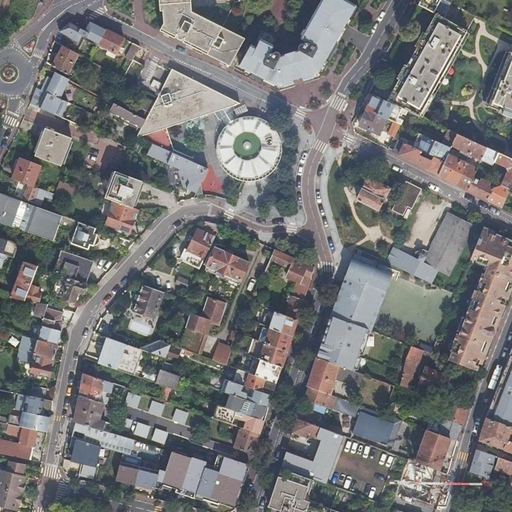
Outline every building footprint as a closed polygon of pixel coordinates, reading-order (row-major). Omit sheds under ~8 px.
[(230,65),(246,38),(191,11),(190,0),(158,0),(160,11),(163,11),(164,22),(160,30),(169,35),(219,60),(230,65)] [(346,29),(358,8),(344,0),(320,0),(300,36),(302,37),(298,45),(299,49),(281,54),(280,53),(279,52),(277,51),(276,51),(274,52),(273,53),(271,55),(269,54),(272,48),(259,41),(255,50),(249,48),(239,66),(252,72),(251,75),(279,89),(293,85),(295,84),(293,79),(302,76),(304,81),(306,81),(320,76),(346,29)] [(435,10),(440,0),(420,0),(418,4),(434,12),(435,9),(435,10)] [(445,14),(451,3),(445,0),(440,0),(435,10),(437,10),(445,14)] [(511,158),(511,183),(507,194),(511,196),(511,50),(509,49),(511,41),(511,32),(451,3),(445,14),(437,10),(388,101),(408,111),(449,130),(458,134),(511,158)] [(56,33),(54,39),(62,44),(79,53),(90,59),(98,45),(106,30),(90,22),(84,31),(69,22),(56,33)] [(115,54),(124,39),(106,30),(98,45),(115,54)] [(133,58),(139,46),(133,43),(126,56),(132,60),(133,58)] [(54,71),(55,71),(57,68),(68,74),(79,53),(62,44),(51,64),(45,61),(44,65),(54,71)] [(122,77),(134,83),(145,65),(133,58),(132,60),(122,77)] [(173,68),(158,96),(145,119),(141,128),(136,136),(152,143),(190,160),(192,157),(177,150),(173,151),(164,126),(195,116),(201,114),(211,111),(231,105),(240,102),(215,89),(173,68)] [(59,97),(68,78),(55,71),(54,71),(51,78),(47,76),(41,89),(45,91),(59,97)] [(67,101),(59,97),(45,91),(41,89),(36,86),(29,103),(60,117),(67,101)] [(145,119),(158,96),(155,95),(150,92),(137,115),(145,119)] [(406,115),(408,111),(388,101),(374,94),(367,109),(386,118),(387,118),(394,121),(396,122),(401,113),(406,115)] [(141,128),(145,119),(137,115),(124,108),(115,103),(112,107),(125,114),(122,119),(141,128)] [(231,105),(211,111),(217,120),(220,118),(222,121),(219,123),(222,127),(227,122),(231,119),(234,118),(233,117),(238,114),(236,112),(233,114),(232,112),(230,110),(233,108),(231,105)] [(379,134),(386,118),(367,109),(359,125),(379,134)] [(247,114),(240,115),(234,118),(231,119),(227,122),(222,127),(219,134),(216,141),(216,148),(217,155),(219,162),(223,168),(228,173),(234,177),(241,179),(243,181),(255,180),(262,178),(268,175),(274,170),(278,164),(281,158),(282,151),(282,143),(281,136),(278,130),(273,124),(268,120),(261,116),(255,114),(247,114)] [(77,124),(84,128),(87,121),(80,118),(77,124)] [(388,133),(394,136),(400,124),(396,122),(394,121),(388,133)] [(49,128),(43,143),(70,153),(76,138),(49,128)] [(451,148),(458,134),(449,130),(443,144),(451,148)] [(439,175),(444,177),(451,181),(478,195),(486,199),(502,207),(507,194),(511,183),(511,158),(458,134),(451,148),(445,161),(439,175)] [(433,156),(445,161),(451,148),(443,144),(425,136),(419,149),(422,151),(425,152),(428,153),(433,156)] [(392,151),(398,154),(404,142),(398,139),(392,151)] [(414,162),(439,175),(445,161),(433,156),(432,160),(421,154),(422,151),(419,149),(404,142),(398,154),(414,162)] [(43,143),(38,156),(65,166),(70,153),(43,143)] [(208,168),(190,160),(152,143),(147,154),(179,168),(178,171),(183,186),(197,192),(208,168)] [(19,158),(12,177),(28,184),(33,185),(40,165),(19,158)] [(136,186),(139,179),(118,171),(111,169),(101,196),(113,200),(129,206),(136,186)] [(357,199),(378,209),(389,188),(383,185),(384,184),(377,181),(377,182),(368,178),(362,188),(357,199)] [(53,193),(71,200),(76,186),(58,180),(53,193)] [(412,208),(422,188),(415,185),(406,180),(391,209),(403,215),(407,206),(412,208)] [(43,195),(51,198),(53,194),(53,193),(52,193),(33,185),(28,184),(22,198),(32,202),(39,205),(43,195)] [(0,212),(0,213),(0,221),(51,239),(56,241),(61,228),(68,230),(68,229),(72,228),(75,220),(0,192),(0,212)] [(129,232),(138,210),(129,206),(113,200),(108,214),(109,215),(105,223),(129,232)] [(393,246),(386,261),(431,282),(437,269),(448,274),(473,225),(448,213),(431,245),(428,251),(423,249),(416,251),(413,256),(393,246)] [(222,225),(207,221),(206,225),(219,231),(222,225)] [(71,243),(88,249),(90,245),(94,246),(98,244),(100,238),(98,234),(94,233),(96,228),(79,222),(71,243)] [(498,321),(503,307),(501,306),(506,294),(508,295),(511,284),(511,242),(508,241),(508,240),(495,233),(495,234),(489,232),(490,231),(483,227),(471,255),(487,263),(483,274),(478,272),(475,279),(480,281),(469,308),(466,307),(463,313),(467,314),(463,323),(460,322),(458,328),(461,330),(459,335),(454,333),(451,339),(456,341),(449,359),(476,369),(481,356),(483,357),(489,341),(488,338),(490,334),(491,334),(493,334),(494,334),(495,333),(495,331),(495,329),(498,321)] [(184,261),(200,268),(216,237),(199,229),(189,249),(186,248),(182,256),(184,261)] [(0,252),(5,254),(9,242),(6,242),(7,239),(0,236),(0,252)] [(114,240),(128,249),(135,242),(116,236),(114,240)] [(208,266),(242,281),(249,262),(216,247),(208,266)] [(41,267),(85,282),(86,277),(83,276),(89,259),(60,249),(53,268),(42,264),(41,267)] [(315,268),(275,249),(270,258),(264,274),(266,275),(268,269),(272,271),(276,262),(291,269),(287,277),(296,281),(308,287),(309,284),(315,268)] [(339,292),(330,315),(369,329),(372,330),(392,273),(352,258),(339,292)] [(23,261),(11,296),(16,297),(24,298),(29,285),(35,265),(23,261)] [(51,291),(53,295),(73,301),(77,291),(82,293),(85,284),(58,275),(51,291)] [(175,283),(189,289),(193,282),(179,275),(175,283)] [(302,306),(308,287),(296,281),(285,314),(297,319),(302,306)] [(24,299),(31,300),(38,302),(40,292),(36,291),(37,286),(29,285),(24,298),(24,299)] [(155,317),(163,291),(143,285),(134,310),(144,314),(144,315),(145,317),(149,318),(151,317),(151,316),(155,317)] [(177,296),(175,302),(183,304),(185,299),(177,296)] [(192,313),(180,347),(186,350),(199,354),(206,334),(204,333),(209,319),(212,320),(211,323),(218,325),(226,302),(209,297),(202,317),(192,313)] [(43,318),(37,339),(57,344),(64,320),(61,319),(63,312),(46,307),(47,304),(38,302),(31,300),(27,313),(43,318)] [(262,322),(272,325),(276,311),(267,307),(262,322)] [(271,327),(292,335),(294,330),(297,319),(285,314),(276,311),(272,325),(271,327)] [(322,339),(316,357),(338,365),(339,365),(355,371),(369,329),(330,315),(322,339)] [(259,341),(287,351),(290,341),(292,335),(271,327),(270,329),(269,331),(267,330),(268,329),(264,327),(259,341)] [(112,333),(110,338),(122,342),(124,337),(112,333)] [(35,353),(54,358),(55,354),(57,344),(37,339),(22,335),(19,349),(35,353)] [(135,375),(140,362),(161,369),(162,369),(166,358),(166,357),(137,347),(122,342),(110,338),(107,337),(99,360),(87,355),(86,358),(135,375)] [(137,347),(166,357),(171,344),(161,340),(161,339),(160,340),(138,347),(137,347)] [(251,355),(260,359),(282,367),(283,362),(287,351),(259,341),(256,339),(251,355)] [(219,343),(213,360),(227,365),(232,348),(219,343)] [(172,344),(167,358),(181,363),(186,350),(180,347),(172,344)] [(400,384),(410,388),(416,362),(419,363),(424,350),(411,345),(406,359),(400,384)] [(49,375),(54,358),(35,353),(30,371),(49,375)] [(494,392),(485,415),(511,425),(511,355),(509,354),(494,392)] [(309,382),(308,386),(308,387),(330,394),(332,388),(331,387),(334,378),(354,385),(355,382),(359,383),(362,373),(355,371),(339,365),(338,365),(316,357),(309,379),(310,379),(309,382)] [(260,359),(255,375),(276,383),(280,372),(282,367),(260,359)] [(418,385),(443,395),(451,376),(426,366),(418,385)] [(237,368),(233,381),(260,391),(262,387),(274,391),(276,383),(255,375),(237,368)] [(179,375),(162,369),(161,369),(158,378),(142,373),(140,377),(162,385),(169,387),(174,389),(179,375)] [(113,383),(83,372),(79,394),(104,402),(106,391),(110,392),(112,383),(113,383)] [(230,394),(256,403),(257,401),(269,405),(272,396),(260,391),(233,381),(226,379),(221,391),(230,394)] [(384,390),(392,393),(395,385),(387,382),(384,390)] [(29,395),(44,399),(46,388),(31,384),(29,395)] [(169,387),(162,385),(158,398),(165,400),(169,387)] [(330,394),(308,387),(304,399),(313,401),(326,406),(357,417),(352,432),(393,446),(402,420),(337,397),(329,395),(330,394)] [(130,391),(126,403),(139,407),(143,396),(130,391)] [(22,410),(40,414),(42,409),(50,411),(52,400),(44,399),(29,395),(19,393),(15,409),(22,410)] [(104,402),(79,394),(76,407),(74,420),(76,420),(110,431),(113,423),(99,418),(104,402)] [(118,407),(121,396),(116,394),(112,405),(118,407)] [(256,403),(230,394),(228,400),(225,407),(264,420),(266,414),(268,407),(256,403)] [(154,400),(150,411),(162,416),(166,404),(154,400)] [(326,406),(313,401),(310,409),(312,410),(323,414),(326,406)] [(444,418),(462,424),(463,422),(467,409),(449,402),(444,415),(442,414),(441,417),(444,418)] [(264,420),(225,407),(217,404),(212,417),(240,426),(260,433),(262,426),(264,420)] [(299,412),(296,419),(308,423),(312,410),(310,409),(301,406),(299,412)] [(178,408),(173,419),(186,424),(190,412),(178,408)] [(8,416),(7,417),(6,423),(37,429),(47,431),(49,418),(49,416),(40,414),(22,410),(20,418),(8,416)] [(122,415),(118,426),(131,431),(134,419),(122,415)] [(511,440),(507,439),(509,431),(511,432),(511,425),(485,415),(482,427),(478,439),(511,451),(511,440)] [(451,437),(458,440),(458,437),(462,424),(444,418),(441,417),(437,416),(433,428),(430,427),(429,430),(451,437)] [(397,454),(391,452),(308,423),(296,419),(292,432),(307,438),(308,435),(320,439),(313,460),(286,451),(280,467),(337,487),(390,506),(408,458),(405,457),(399,455),(397,454)] [(76,420),(71,437),(111,448),(130,454),(134,438),(110,431),(76,420)] [(397,454),(407,422),(402,420),(393,446),(391,452),(397,454)] [(19,443),(33,446),(37,429),(6,423),(0,421),(0,427),(21,433),(19,443)] [(146,423),(142,435),(154,439),(158,427),(146,423)] [(240,426),(233,447),(253,454),(256,444),(260,433),(240,426)] [(427,429),(416,461),(419,463),(438,469),(439,470),(443,457),(451,437),(429,430),(427,429)] [(169,431),(165,443),(174,446),(178,434),(169,431)] [(111,448),(71,437),(70,446),(75,447),(72,460),(84,463),(96,466),(98,455),(109,457),(111,448)] [(0,452),(30,459),(33,447),(0,439),(0,452)] [(472,459),(469,471),(488,477),(495,455),(475,448),(472,459)] [(235,508),(249,465),(218,454),(214,466),(206,463),(206,462),(191,457),(191,458),(171,452),(165,471),(159,469),(159,470),(121,461),(116,478),(154,488),(155,487),(162,489),(163,484),(176,488),(175,491),(195,497),(195,495),(203,497),(203,499),(218,504),(218,502),(235,508)] [(511,460),(499,456),(495,469),(510,474),(506,483),(511,485),(511,460)] [(0,468),(0,505),(2,506),(17,510),(25,475),(23,474),(25,464),(9,460),(7,468),(3,469),(0,468)] [(84,463),(81,474),(93,477),(96,466),(84,463)] [(438,469),(419,463),(413,483),(432,489),(438,469)] [(329,511),(331,508),(337,487),(280,467),(268,504),(271,505),(270,507),(271,510),(271,511),(329,511)] [(460,500),(457,508),(467,511),(477,511),(479,507),(460,500)]
